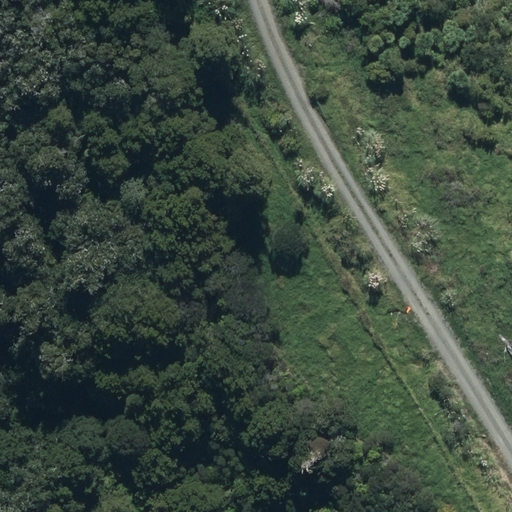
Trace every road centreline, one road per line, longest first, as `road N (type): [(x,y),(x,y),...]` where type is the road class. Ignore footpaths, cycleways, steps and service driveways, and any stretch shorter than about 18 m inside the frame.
road 1 (track): [(476,511),(336,239)]
road 2 (track): [(336,239),(237,0)]
